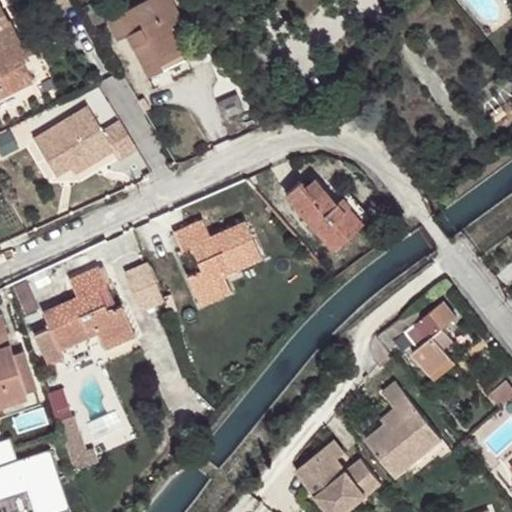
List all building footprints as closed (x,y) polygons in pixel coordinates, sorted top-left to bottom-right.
[(6,0),(0,3),(0,93),(38,76),(28,53),(32,50),(6,0)] [(159,17),(164,25),(180,17),(171,0),(142,0),(102,21),(114,41),(120,37),(159,17)] [(100,22),(94,12),(84,18),(90,29),(100,22)] [(177,55),(164,25),(159,17),(120,37),(142,80),(157,72),(154,67),(177,55)] [(179,61),(177,55),(154,67),(157,72),(179,61)] [(86,106),(32,140),(55,177),(69,167),(107,143),(111,149),(117,159),(136,148),(118,120),(101,130),(86,106)] [(0,138),(0,153),(2,158),(18,150),(9,134),(0,138)] [(107,143),(69,167),(73,173),(111,149),(107,143)] [(339,197),(324,181),(319,175),(308,185),(302,177),(287,191),(335,245),(369,215),(347,191),(343,194),(339,197)] [(329,178),(324,181),(339,197),(343,194),(329,178)] [(196,302),(227,286),(219,271),(227,268),(229,272),(259,258),(242,224),(209,240),(201,224),(172,239),(180,257),(190,250),(201,272),(185,280),(196,302)] [(136,267),(112,275),(125,313),(149,305),(136,267)] [(96,298),(105,294),(95,277),(67,291),(74,307),(41,325),(48,339),(58,358),(88,344),(85,337),(93,332),(101,348),(132,333),(120,313),(116,314),(106,319),(96,298)] [(22,279),(9,286),(21,313),(35,306),(22,279)] [(230,295),(227,286),(196,302),(200,310),(230,295)] [(116,314),(105,294),(96,298),(106,319),(116,314)] [(431,375),(455,359),(448,349),(456,342),(448,330),(462,320),(446,299),(424,316),(418,307),(386,331),(402,350),(413,343),(416,349),(415,352),(431,375)] [(0,412),(28,404),(25,390),(12,352),(1,324),(0,324),(0,412)] [(132,333),(101,348),(105,355),(135,342),(132,333)] [(397,354),(381,334),(374,339),(374,344),(373,348),(375,353),(377,357),(383,365),(397,354)] [(58,358),(48,339),(33,347),(47,375),(63,368),(58,358)] [(25,347),(12,352),(25,390),(38,386),(25,347)] [(458,364),(455,359),(431,375),(436,381),(458,364)] [(490,395),(502,407),(511,397),(511,387),(505,380),(490,395)] [(390,434),(384,427),(368,440),(397,478),(444,439),(399,382),(385,393),(398,409),(406,421),(390,434)] [(381,422),(384,427),(390,434),(406,421),(398,409),(381,422)] [(90,459),(77,425),(71,426),(78,443),(67,447),(73,465),(90,459)] [(78,443),(71,426),(61,431),(67,447),(78,443)] [(332,460),(339,454),(344,451),(334,437),(297,467),(332,511),(342,511),(381,481),(362,457),(349,467),(342,473),(332,460)] [(0,442),(0,466),(19,460),(11,439),(0,442)] [(0,466),(0,501),(29,491),(37,511),(57,511),(72,507),(51,449),(19,460),(0,466)] [(349,467),(339,454),(332,460),(342,473),(349,467)] [(102,469),(97,456),(90,459),(73,465),(79,478),(102,469)]
